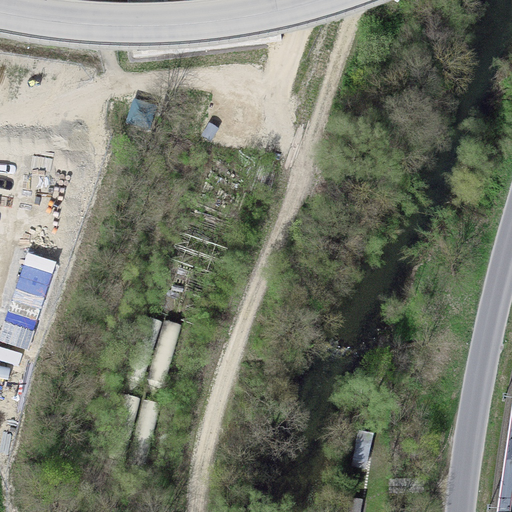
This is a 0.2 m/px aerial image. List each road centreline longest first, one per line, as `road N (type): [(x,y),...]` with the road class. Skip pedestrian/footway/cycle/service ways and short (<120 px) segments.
road 1 (unclassified): [(0,136),(162,84),(237,87),(272,101),(310,152),(217,420),(197,511)]
road 2 (secondary): [(322,0),(146,28),(0,13)]
road 3 (unknown): [(511,209),(483,296),(451,486)]
